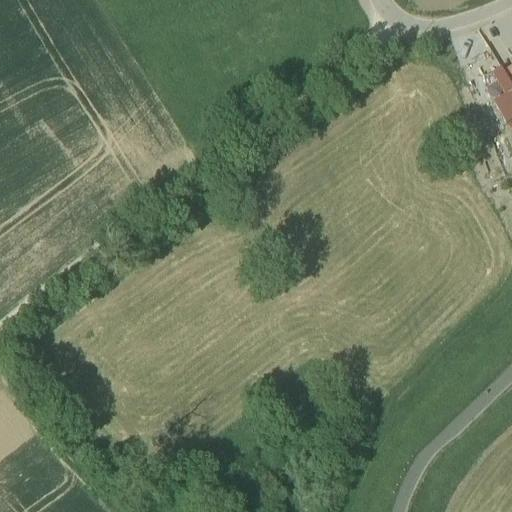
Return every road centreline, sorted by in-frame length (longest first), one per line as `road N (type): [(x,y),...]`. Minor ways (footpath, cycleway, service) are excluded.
road 1 (track): [(396,20),(0,333)]
road 2 (track): [(0,370),(119,511)]
road 3 (residential): [(381,0),(396,20),(416,28),(511,2)]
